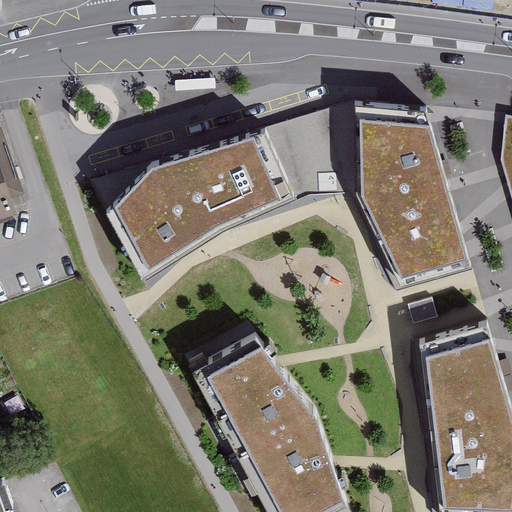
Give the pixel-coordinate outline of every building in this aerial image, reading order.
[(427,109),(359,104),(359,181),(401,286),(473,264),(427,109)] [(0,131),(0,221),(18,215),(12,199),(22,195),(0,131)] [(112,214),(148,280),(214,225),(284,200),(256,138),(155,167),(112,214)] [(433,295),(407,302),(412,321),(438,314),(433,295)] [(511,411),(488,325),(427,345),(443,504),(511,506),(511,493),(511,411)] [(306,380),(251,337),(191,373),(274,511),(336,511),(356,501),(306,380)] [(5,506),(0,490),(0,511),(14,511),(11,504),(5,506)]
